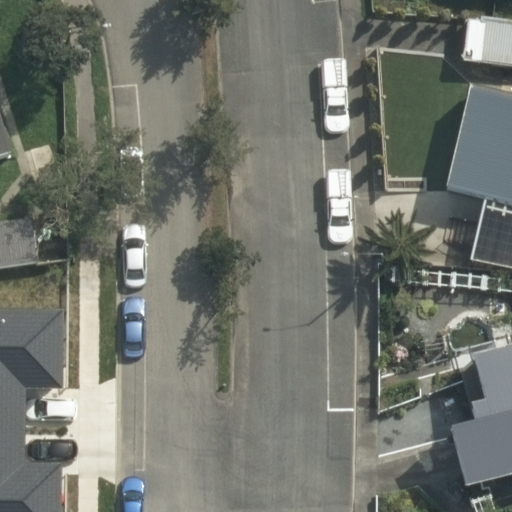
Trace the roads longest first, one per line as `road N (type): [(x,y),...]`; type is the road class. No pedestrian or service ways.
road 1 (unclassified): [(202,511),(179,154),(147,0)]
road 2 (unclassified): [(261,0),(277,339),(256,511)]
